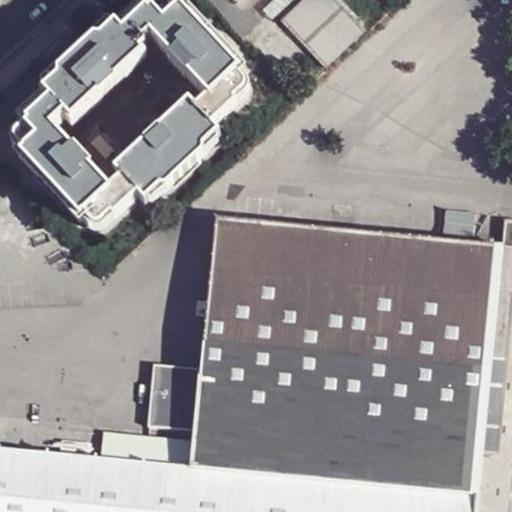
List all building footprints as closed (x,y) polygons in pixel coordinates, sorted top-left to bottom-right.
[(177,11),(171,5),(167,2),(160,4),(151,12),(139,0),(138,0),(18,113),(30,127),(20,135),(17,140),(18,146),(26,154),(21,158),(82,223),(87,220),(94,226),(98,230),(103,228),(114,218),(117,221),(140,198),(146,205),(163,191),(165,194),(208,154),(204,151),(221,136),(215,129),(238,107),(235,104),(247,94),(248,90),(247,86),(239,78),(243,73),(188,14),(183,10),(181,7),(177,11)] [(295,0),(262,0),(258,4),(274,21),(295,0)] [(326,0),(299,0),(273,25),(319,73),(360,35),(326,0)] [(290,57),(283,48),(266,65),(274,73),(290,57)] [(477,247),(479,223),(456,221),(454,245),(351,236),(353,213),(338,213),(335,235),(221,223),(205,376),(160,372),(152,431),(198,436),(196,446),(109,437),(105,463),(0,451),(0,511),(494,511),(511,335),(511,222),(511,223),(507,249),(502,248),(490,248),(477,247)]
